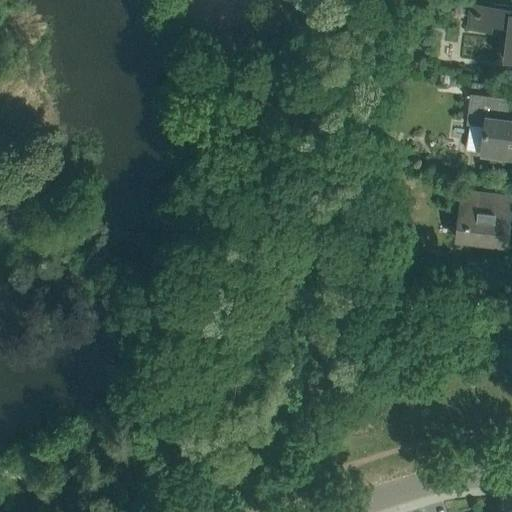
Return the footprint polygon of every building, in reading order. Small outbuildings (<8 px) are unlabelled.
[(511,6),(491,3),(470,1),(467,27),(491,30),(492,24),(508,26),(504,59),(511,60),(511,11),(511,6)] [(229,7),(216,15),(224,30),(237,23),(229,7)] [(466,124),(470,124),(467,149),(483,151),(483,153),(511,156),(511,119),(507,119),(509,101),(470,96),(466,124)] [(393,144),(385,157),(398,164),(405,151),(393,144)] [(511,196),(501,195),(464,191),(458,239),(487,242),(507,244),(511,214),(511,196)]
